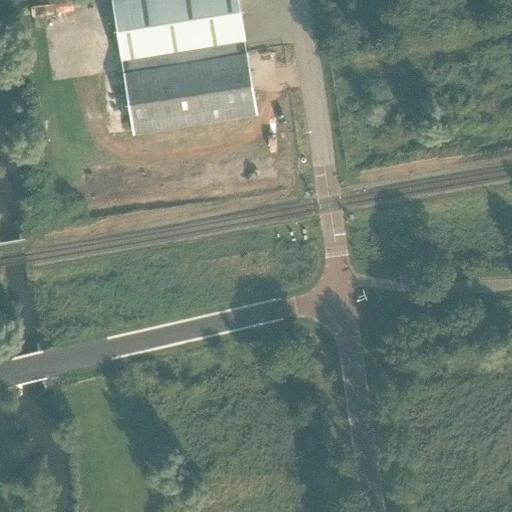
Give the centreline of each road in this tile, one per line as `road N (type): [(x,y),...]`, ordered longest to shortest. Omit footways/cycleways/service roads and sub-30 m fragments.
road 1 (tertiary): [(0,375),(341,297)]
road 2 (unclassified): [(341,297),(299,0)]
road 3 (tertiary): [(373,511),(341,297)]
road 4 (track): [(309,71),(511,27)]
road 5 (unclassified): [(511,284),(435,291),(358,280),(341,297)]
